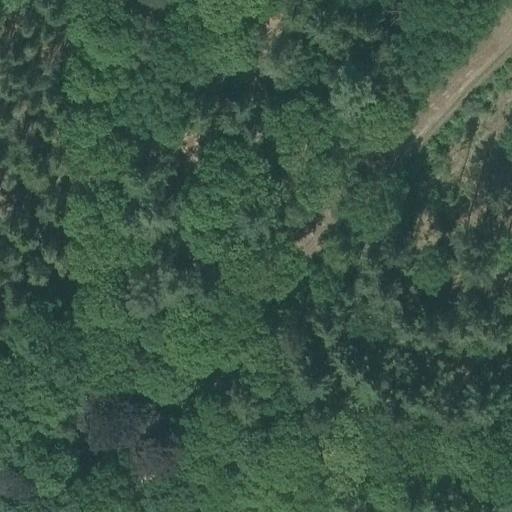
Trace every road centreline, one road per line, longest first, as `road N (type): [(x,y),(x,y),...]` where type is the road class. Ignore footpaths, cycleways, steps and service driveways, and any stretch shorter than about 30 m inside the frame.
road 1 (unclassified): [(0,494),(93,434),(511,407)]
road 2 (track): [(93,434),(78,0)]
